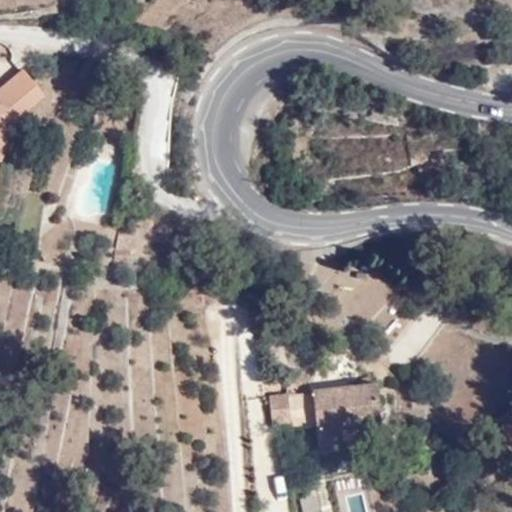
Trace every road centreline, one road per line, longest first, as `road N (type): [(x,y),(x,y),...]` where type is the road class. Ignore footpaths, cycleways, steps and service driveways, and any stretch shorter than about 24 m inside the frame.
road 1 (tertiary): [(247,207),(219,166),(213,133),(222,96),(243,68),(283,45),(330,49),(443,96),(511,109)]
road 2 (unclassified): [(247,207),(226,266),(223,349),(238,511)]
road 3 (tertiary): [(511,232),(471,217),(399,215),(286,226),(247,207)]
